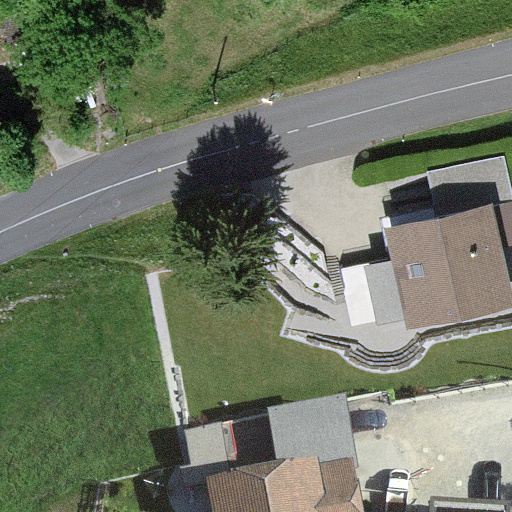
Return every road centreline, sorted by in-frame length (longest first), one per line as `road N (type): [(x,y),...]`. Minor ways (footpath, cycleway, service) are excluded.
road 1 (secondary): [(0,231),(155,171),(511,75)]
road 2 (residential): [(401,511),(438,437),(511,425)]
